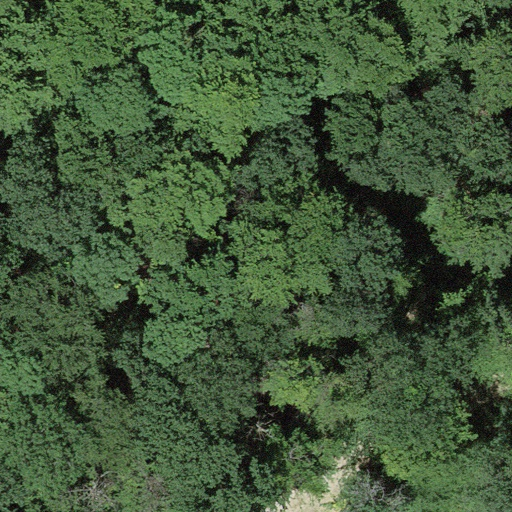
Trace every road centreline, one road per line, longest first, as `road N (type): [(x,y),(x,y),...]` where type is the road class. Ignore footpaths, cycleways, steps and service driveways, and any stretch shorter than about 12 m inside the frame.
road 1 (track): [(247,0),(168,153),(152,249),(195,330),(373,439)]
road 2 (track): [(511,372),(373,439),(278,511)]
